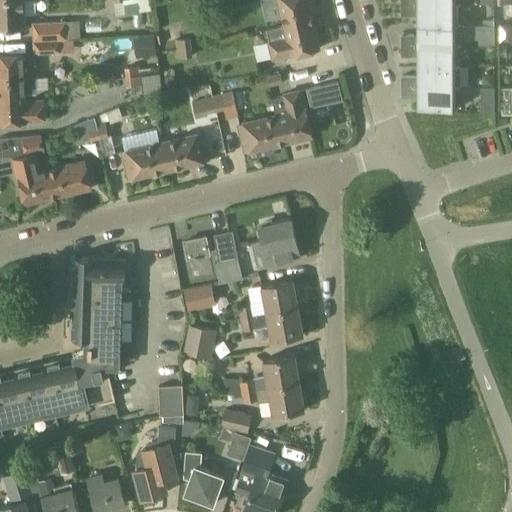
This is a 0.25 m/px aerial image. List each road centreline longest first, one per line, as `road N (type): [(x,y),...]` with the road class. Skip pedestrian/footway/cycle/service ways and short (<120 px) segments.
road 1 (residential): [(311,511),(337,424),(328,172)]
road 2 (residential): [(52,234),(328,172)]
road 3 (unclassified): [(511,446),(436,246)]
road 4 (residential): [(0,359),(47,348),(55,338),(52,234)]
road 5 (unclassified): [(397,149),(347,0)]
